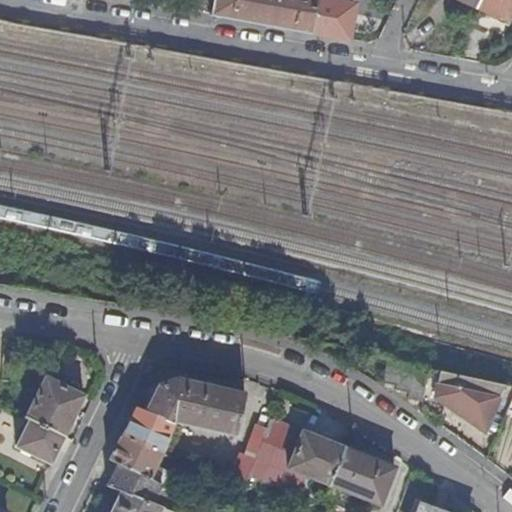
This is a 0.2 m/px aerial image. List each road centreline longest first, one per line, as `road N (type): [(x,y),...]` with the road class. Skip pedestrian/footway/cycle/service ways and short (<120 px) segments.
road 1 (unclassified): [(511,98),(0,4)]
road 2 (residential): [(509,511),(372,414),(259,366),(141,341)]
road 3 (residential): [(58,511),(141,341)]
road 4 (residential): [(141,341),(0,317)]
